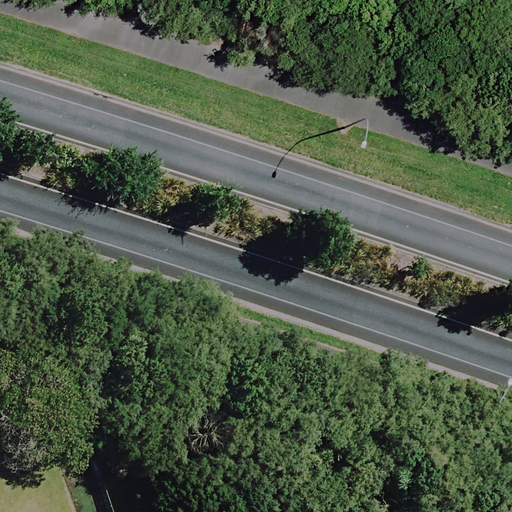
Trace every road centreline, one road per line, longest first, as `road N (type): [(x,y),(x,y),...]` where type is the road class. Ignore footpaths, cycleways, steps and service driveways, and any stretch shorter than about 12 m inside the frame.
road 1 (primary): [(511,369),(0,198)]
road 2 (primary): [(0,89),(511,251)]
